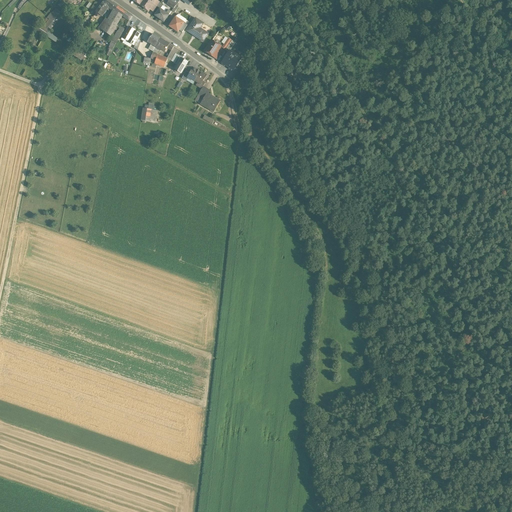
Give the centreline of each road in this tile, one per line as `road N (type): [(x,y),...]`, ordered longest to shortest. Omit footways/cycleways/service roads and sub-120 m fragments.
road 1 (track): [(230,86),(241,155),(199,511)]
road 2 (track): [(326,511),(307,422),(323,250),(242,135)]
road 3 (track): [(305,15),(477,325),(511,361)]
road 4 (track): [(40,85),(236,200)]
road 5 (track): [(40,85),(0,304)]
road 6 (track): [(511,210),(375,330)]
road 7 (residential): [(117,0),(230,86)]
